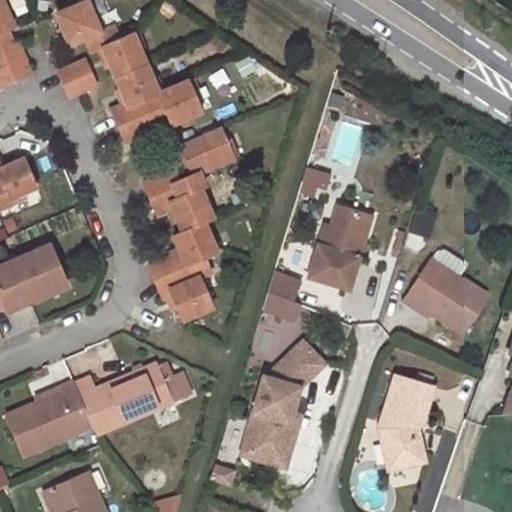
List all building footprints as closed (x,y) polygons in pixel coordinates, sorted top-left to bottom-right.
[(0,0),(0,76),(37,61),(22,27),(10,33),(2,15),(16,11),(11,0),(0,0)] [(123,65),(155,51),(142,18),(131,20),(122,2),(111,5),(108,0),(73,0),(81,20),(92,14),(100,34),(110,31),(123,65)] [(89,40),(57,52),(74,86),(83,84),(105,74),(89,40)] [(166,77),(155,51),(123,65),(132,84),(113,92),(128,129),(163,115),(159,106),(172,100),(176,107),(208,96),(194,64),(166,77)] [(180,199),(191,222),(213,212),(222,208),(208,181),(216,174),(209,161),(246,147),(231,115),(189,133),(204,160),(191,164),(188,155),(153,170),(170,204),(180,199)] [(0,147),(0,200),(2,205),(16,199),(15,190),(37,181),(27,156),(9,164),(2,147),(0,147)] [(302,158),(298,173),(308,176),(325,165),(302,158)] [(298,173),(294,184),(305,187),(308,176),(298,173)] [(41,186),(44,203),(61,201),(58,183),(41,186)] [(362,204),(331,194),(324,218),(315,217),(301,268),(341,279),(362,204)] [(428,199),(410,194),(403,218),(422,223),(428,199)] [(224,245),(213,212),(191,222),(179,227),(187,242),(178,249),(175,243),(153,255),(166,282),(171,281),(184,310),(220,294),(208,264),(217,260),(213,249),(224,245)] [(0,262),(0,293),(4,291),(9,299),(31,288),(33,296),(72,278),(55,237),(0,262)] [(427,249),(452,268),(458,260),(457,253),(440,240),(433,241),(427,249)] [(427,249),(426,248),(398,289),(409,297),(413,291),(455,322),(478,287),(452,268),(427,249)] [(292,290),(300,272),(272,260),(266,279),(292,290)] [(292,290),(266,279),(261,296),(279,304),(284,293),(290,296),(292,290)] [(284,293),(279,304),(290,308),(297,292),(292,290),(290,296),(284,293)] [(280,320),(256,312),(249,337),(273,344),(280,320)] [(511,329),(503,355),(509,357),(511,357),(511,378),(508,378),(496,412),(511,410),(511,329)] [(238,447),(284,458),(296,408),(287,404),(294,384),(316,359),(295,339),(269,367),(268,376),(258,373),(238,447)] [(99,379),(83,385),(96,414),(100,424),(177,392),(163,352),(99,379)] [(511,357),(509,357),(502,374),(508,378),(511,378),(511,357)] [(99,379),(93,365),(77,372),(83,385),(99,379)] [(433,378),(394,366),(378,422),(390,463),(426,455),(418,426),(433,378)] [(96,414),(83,385),(77,372),(75,367),(52,378),(54,383),(8,401),(26,446),(96,414)] [(0,447),(0,446),(0,479),(12,474),(0,447)] [(212,460),(209,471),(228,478),(232,467),(212,460)] [(46,486),(56,511),(110,511),(90,468),(46,486)]
